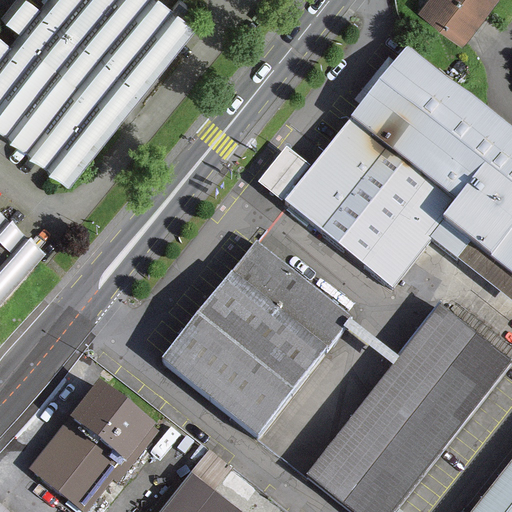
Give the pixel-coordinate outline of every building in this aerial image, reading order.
[(187,21),(162,0),(11,0),(0,13),(0,117),(62,169),(187,21)] [(426,0),(421,7),(464,40),(494,0),(426,0)] [(511,130),(409,49),(313,169),(284,205),(393,289),(445,223),(511,276),(511,130)] [(287,148),(258,184),(284,205),(313,169),(287,148)] [(0,299),(39,255),(0,220),(0,299)] [(354,322),(259,246),(164,364),(259,440),(354,322)] [(401,511),(511,368),(511,363),(440,309),(311,477),(356,511),(401,511)] [(92,511),(155,430),(98,387),(33,472),(85,511),(92,511)] [(511,511),(511,470),(478,511),(511,511)] [(231,511),(195,482),(169,511),(231,511)]
